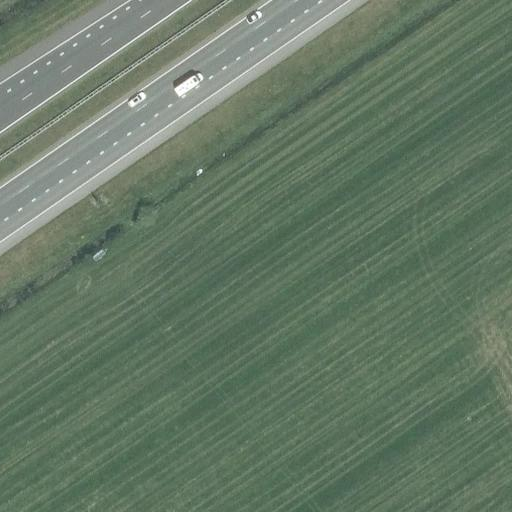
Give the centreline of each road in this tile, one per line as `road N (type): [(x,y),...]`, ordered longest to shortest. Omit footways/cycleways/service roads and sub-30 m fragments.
road 1 (motorway): [(0,206),(297,0)]
road 2 (motorway): [(166,0),(0,115)]
